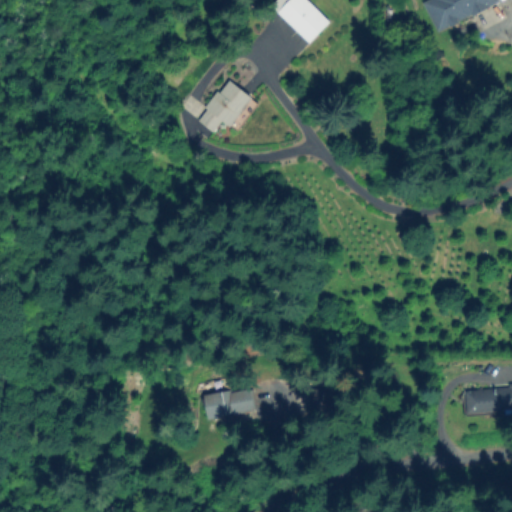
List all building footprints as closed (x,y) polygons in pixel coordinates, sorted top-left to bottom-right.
[(309,0),(331,22),(309,43),(279,12),(291,0),(309,0)] [(498,0),(441,31),(423,2),(426,0),(498,0)] [(252,99),(229,126),(222,120),(212,132),(198,121),(232,81),(252,99)] [(511,386),(511,411),(467,415),(466,392),(503,390),(503,387),(511,386)] [(255,410),(212,418),(207,396),(251,388),(255,410)] [(349,389),(349,413),(310,412),(310,389),(349,389)]
